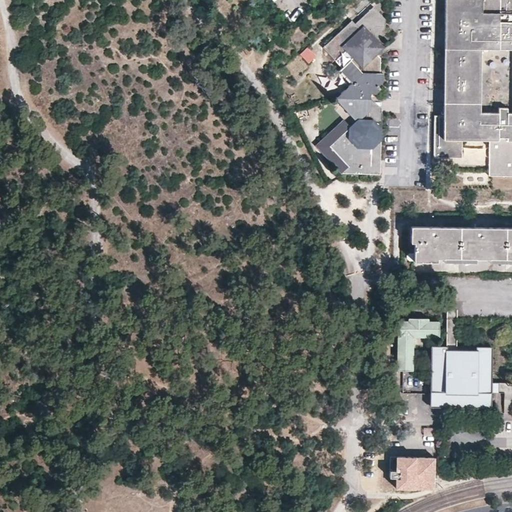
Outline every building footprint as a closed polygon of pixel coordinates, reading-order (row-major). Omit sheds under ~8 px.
[(511,0),(444,0),(442,117),(433,117),(432,157),(433,157),(460,158),(460,141),(488,141),(489,141),(488,176),(489,176),(511,176),(511,0)] [(370,96),(373,96),(379,90),(377,87),(381,83),(381,74),(378,74),(378,68),(373,63),(370,60),(374,56),(379,50),(379,45),(375,42),(382,33),(383,19),(376,12),(373,15),(368,9),(357,19),(361,23),(356,27),(355,27),(352,24),(349,21),(321,49),(340,68),(347,76),(349,74),(355,80),(353,82),(349,85),(348,92),(343,92),(340,95),(340,99),(335,99),(335,100),(370,100),(370,96)] [(311,48),(302,54),(308,62),(317,57),(311,48)] [(347,76),(340,68),(336,71),(349,85),(353,82),(347,76)] [(370,100),(335,100),(350,116),(356,123),(350,130),(343,123),(316,148),(343,175),(379,175),(381,113),(379,113),(371,113),(371,112),(370,100)] [(511,223),(476,223),(431,222),(409,222),(409,238),(412,238),(412,257),(419,258),(420,254),(427,254),(427,258),(435,258),(435,254),(442,254),(472,255),(487,255),(511,255),(511,223)] [(412,369),(412,366),(412,336),(439,336),(439,321),(428,321),(427,317),(407,317),(407,320),(397,320),(397,370),(412,369)] [(490,346),(437,345),(432,345),(432,402),(432,403),(489,403),(490,346)] [(511,413),(511,409),(511,383),(491,383),(490,392),(495,392),(494,413),(511,413)] [(433,487),(434,456),(396,456),(396,469),(389,469),(389,476),(396,477),(395,487),(433,487)]
